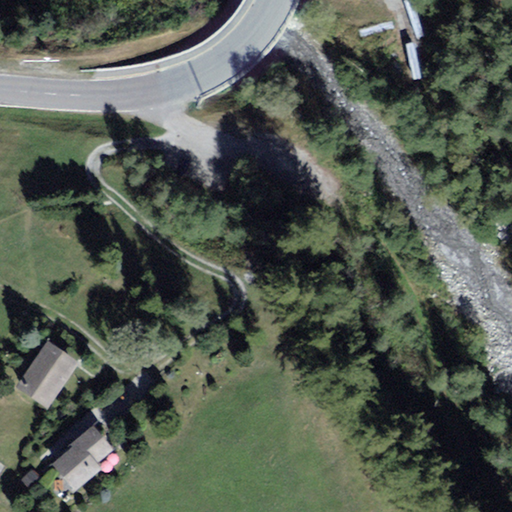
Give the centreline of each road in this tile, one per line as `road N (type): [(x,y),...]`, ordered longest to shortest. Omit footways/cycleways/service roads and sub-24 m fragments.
road 1 (track): [(52,451),(239,304),(239,284),(168,241),(99,182),(94,165),(99,151),(200,127)]
road 2 (track): [(143,90),(228,147),(311,183),(404,307),(454,410),(511,470)]
road 3 (tertiary): [(275,0),(237,49),(195,79),(143,90),(0,90)]
